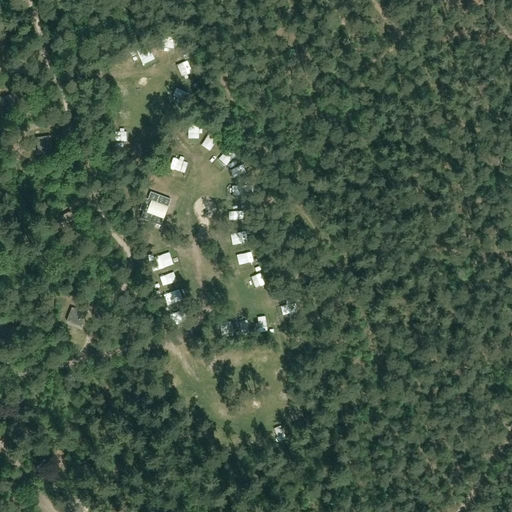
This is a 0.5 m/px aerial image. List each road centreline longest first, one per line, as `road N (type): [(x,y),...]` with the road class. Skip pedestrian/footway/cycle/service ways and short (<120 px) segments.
road 1 (track): [(48,69),(132,269),(91,355)]
road 2 (track): [(91,355),(177,335),(183,357),(224,408)]
road 3 (track): [(272,400),(252,425),(224,408),(227,387),(239,378),(260,380),(270,392)]
